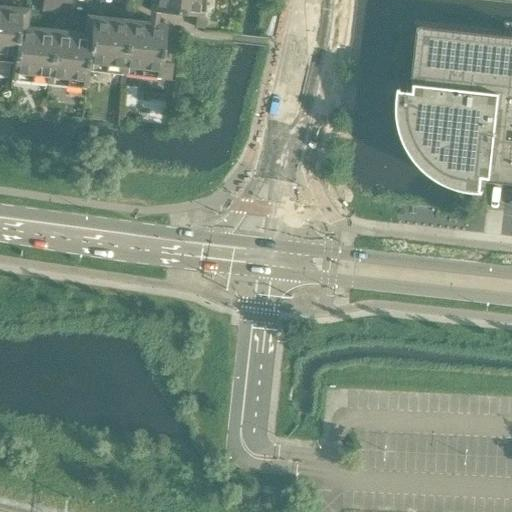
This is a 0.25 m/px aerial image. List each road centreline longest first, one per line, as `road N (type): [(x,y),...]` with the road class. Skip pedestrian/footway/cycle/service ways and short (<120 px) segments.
road 1 (secondary): [(271,258),(328,279),(511,298)]
road 2 (secondary): [(511,273),(331,253),(271,258)]
road 3 (secondary): [(0,222),(194,247)]
road 4 (tertiary): [(283,179),(307,52)]
